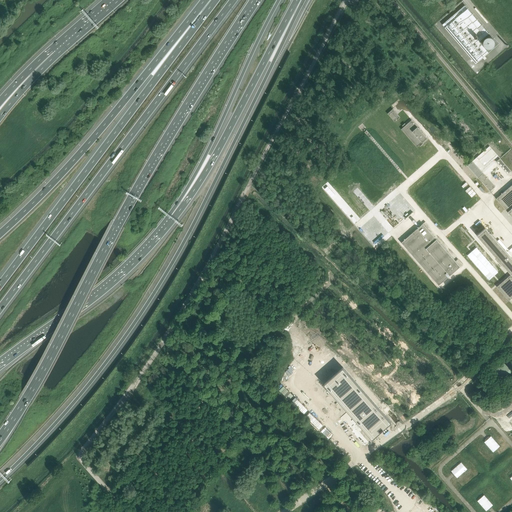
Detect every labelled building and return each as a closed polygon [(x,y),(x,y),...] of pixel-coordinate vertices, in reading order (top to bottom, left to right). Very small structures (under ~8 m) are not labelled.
[(479,42),(489,33),(465,5),(442,25),(476,64),(488,53),(479,42)] [(483,41),(483,43),(483,45),(485,47),(487,48),(489,48),(491,48),(493,46),(494,44),(494,42),(494,40),(492,38),(490,37),(488,37),(486,37),(484,39),(483,41)] [(393,109),(387,114),(394,122),(400,117),(393,109)] [(401,129),(417,147),(427,138),(411,120),(401,129)] [(403,172),(366,130),(364,132),(370,139),(359,149),(362,153),(370,147),(367,144),(370,142),(377,149),(374,152),(373,151),(366,157),(369,161),(377,155),(375,153),(380,150),(385,156),(381,160),(380,158),(373,165),(376,169),(383,163),(382,161),(385,159),(391,165),(388,168),(387,166),(379,173),(383,177),(391,171),(389,169),(393,165),(401,173),(403,172)] [(478,178),(489,191),(495,187),(483,173),(478,178)] [(511,184),(496,199),(511,217),(511,184)] [(423,224),(403,241),(441,283),(460,266),(423,224)] [(511,258),(491,235),(485,228),(477,235),(507,271),(509,269),(511,272),(511,273),(497,287),(509,301),(511,297),(511,258)] [(476,247),(467,255),(489,280),(498,272),(476,247)] [(499,383),(511,371),(502,360),(489,372),(499,383)] [(500,446),(491,436),(484,442),(493,452),(500,446)] [(457,478),(467,469),(461,462),(451,471),(457,478)] [(493,505),(484,495),(477,501),(486,511),(493,505)]
